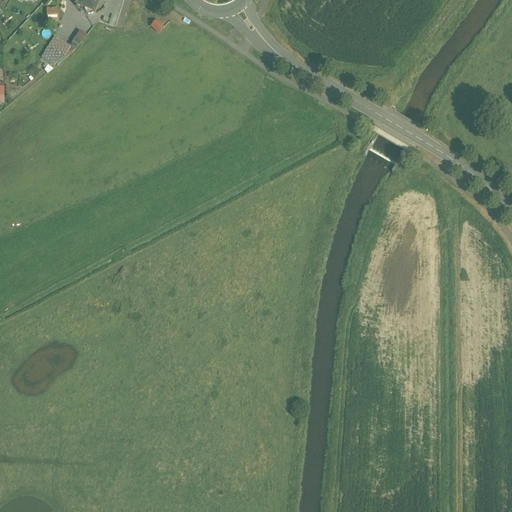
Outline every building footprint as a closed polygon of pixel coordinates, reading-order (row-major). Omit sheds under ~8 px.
[(81,0),(81,1),(79,0),(76,7),(82,10),(81,13),(83,15),(84,14),(86,15),(86,14),(90,17),(94,14),(100,0),(81,0)] [(50,21),(63,18),(60,8),(48,11),(50,21)] [(161,22),(153,27),(159,36),(167,31),(161,22)] [(82,48),(90,37),(83,32),(75,43),(82,48)] [(54,37),(44,61),(62,68),(72,45),(54,37)]
